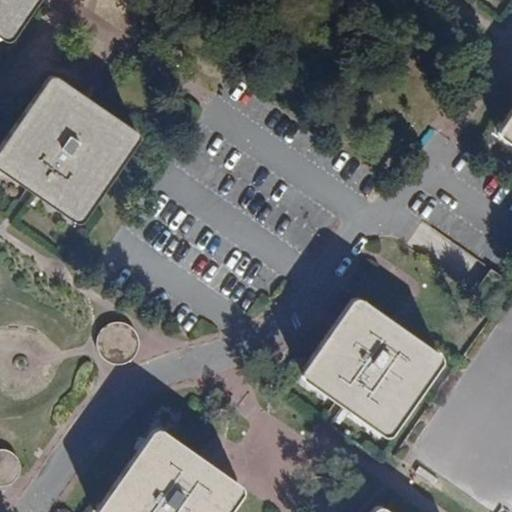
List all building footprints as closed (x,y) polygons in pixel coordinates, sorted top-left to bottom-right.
[(0,0),(0,27),(9,34),(13,28),(16,31),(36,0),(0,0)] [(0,36),(2,38),(4,39),(7,39),(10,38),(12,36),(16,31),(13,28),(9,34),(0,27),(0,36)] [(48,77),(46,79),(34,96),(40,101),(54,81),(61,85),(63,82),(56,77),(51,76),(48,77)] [(67,103),(76,91),(63,82),(61,85),(54,81),(40,101),(34,96),(0,145),(0,161),(17,173),(15,176),(28,185),(27,189),(40,198),(43,195),(57,205),(59,202),(79,216),(83,210),(86,213),(120,163),(117,160),(120,156),(117,154),(131,134),(125,129),(127,126),(88,99),(79,111),(67,103)] [(79,111),(88,99),(76,91),(67,103),(79,111)] [(511,109),(504,121),(507,123),(503,129),(511,135),(511,109)] [(499,135),(501,137),(511,144),(511,135),(503,129),(507,123),(504,121),(500,126),(498,130),(498,132),(499,135)] [(137,136),(136,133),(134,130),(127,126),(125,129),(131,134),(117,154),(120,156),(117,160),(120,163),(136,141),(137,136)] [(0,170),(27,189),(28,185),(15,176),(17,173),(0,161),(0,170)] [(80,220),(82,218),(86,213),(83,210),(79,216),(59,202),(57,205),(43,195),(40,198),(72,220),(75,221),(77,221),(80,220)] [(496,274),(490,270),(474,294),(480,298),(496,274)] [(352,299),(350,301),(338,318),(344,323),(358,303),(364,307),(366,304),(360,299),(355,298),(352,299)] [(435,356),(429,352),(431,349),(366,304),(364,307),(358,303),(344,323),(338,318),(337,319),(356,332),(348,344),(329,330),(306,364),(309,366),(305,371),(326,386),(324,389),(337,398),(335,402),(350,412),(352,409),(366,418),(368,416),(388,430),(392,424),(395,426),(424,386),(421,383),(423,379),(421,377),(435,356)] [(356,332),(337,319),(329,330),(348,344),(356,332)] [(128,362),(138,348),(135,331),(123,323),(109,324),(97,337),(99,354),(112,364),(128,362)] [(439,356),(437,354),(431,349),(429,352),(435,356),(421,377),(423,379),(421,383),(424,386),(439,364),(440,360),(440,358),(439,356)] [(301,377),(304,380),(335,402),(337,398),(324,389),(326,386),(305,371),(309,366),(306,364),(302,369),(300,373),(301,377)] [(350,412),(381,433),(384,435),(386,435),(389,434),(391,432),(395,426),(392,424),(388,430),(368,416),(366,418),(352,409),(350,412)] [(153,430),(150,432),(135,454),(139,456),(142,452),(145,454),(159,433),(165,438),(167,435),(161,430),(158,429),(156,429),(153,430)] [(236,488),(230,483),(232,480),(220,471),(211,483),(198,474),(207,462),(167,435),(165,438),(159,433),(145,454),(142,452),(139,456),(135,454),(101,503),(104,505),(100,511),(222,511),(224,510),(221,508),(236,488)] [(0,453),(0,477),(14,475),(9,452),(0,453)] [(211,483),(220,471),(207,462),(198,474),(211,483)] [(241,489),(240,487),(238,484),(232,480),(230,483),(236,488),(221,508),(224,510),(222,511),(227,511),(240,494),(241,492),(241,489)] [(95,511),(100,511),(104,505),(101,503),(97,509),(95,511)]
